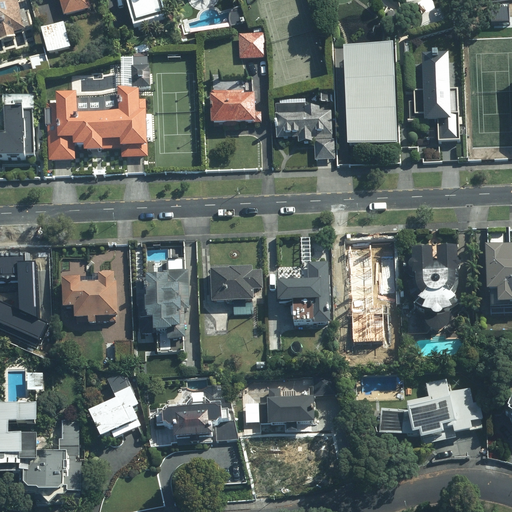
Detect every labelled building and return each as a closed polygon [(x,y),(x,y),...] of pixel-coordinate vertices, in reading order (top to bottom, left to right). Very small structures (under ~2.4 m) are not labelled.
[(0,0),(0,40),(28,33),(19,0),(0,0)] [(60,0),(65,17),(93,9),(90,0),(60,0)] [(67,25),(44,31),(50,56),(73,50),(67,25)] [(268,35),(242,34),(241,59),(267,60),(268,35)] [(399,49),(346,51),(349,146),(403,144),(399,49)] [(202,53),(192,53),(191,64),(201,65),(202,53)] [(427,123),(439,123),(439,143),(461,142),(460,115),(453,116),(451,55),(424,56),(427,123)] [(259,61),(258,61),(257,61),(255,62),(254,62),(253,63),(252,64),(251,65),(251,66),(250,67),(250,69),(250,70),(251,71),(251,73),(252,74),(253,75),(254,75),(255,76),(257,76),(258,76),(259,76),(261,76),(262,75),(263,75),(264,74),(265,72),(265,71),(266,70),(266,69),(266,67),(265,66),(265,65),(264,64),(263,63),(262,62),(260,61),(259,61)] [(57,92),(59,157),(79,157),(79,150),(130,149),(130,161),(159,161),(157,102),(147,102),(147,93),(128,94),(128,116),(84,117),(83,91),(57,92)] [(245,91),(212,93),(214,127),(258,124),(256,96),(246,97),(245,91)] [(0,159),(37,158),(36,143),(34,99),(6,100),(8,135),(0,135),(0,159)] [(317,162),(336,160),(333,113),(277,116),(278,140),(300,139),(301,144),(315,143),(317,162)] [(57,155),(48,155),(48,176),(57,175),(57,155)] [(511,304),(511,246),(488,248),(491,293),(501,293),(502,306),(511,304)] [(459,248),(439,249),(441,275),(436,275),(434,249),(414,250),(415,276),(409,277),(414,318),(428,318),(427,321),(429,327),(433,331),(438,334),(445,333),(451,329),(453,324),(453,319),(451,314),(463,308),(462,273),(460,274),(459,248)] [(0,302),(0,327),(40,345),(49,325),(42,322),(38,261),(27,261),(27,254),(0,255),(0,283),(18,282),(20,311),(0,302)] [(281,303),(311,302),(312,326),(332,326),(330,263),(310,264),(311,282),(281,283),(281,303)] [(263,272),(254,273),(254,267),(212,270),(214,304),(256,301),(255,292),(265,291),(263,272)] [(190,272),(165,273),(165,276),(148,277),(149,282),(138,283),(141,334),(157,333),(170,333),(171,342),(188,341),(186,313),(192,312),(190,272)] [(98,325),(98,318),(119,317),(117,274),(100,275),(101,284),(84,285),(84,279),(64,280),(66,309),(77,308),(78,319),(91,319),(92,325),(98,325)] [(389,280),(353,280),(353,314),(357,314),(357,332),(383,332),(383,311),(385,311),(385,297),(389,297),(389,280)] [(282,336),(273,336),(273,350),(282,350),(282,336)] [(323,381),(315,381),(315,398),(339,399),(340,385),(323,384),(323,381)] [(428,386),(431,399),(410,404),(412,412),(383,410),(381,435),(417,438),(418,443),(480,430),(479,423),(485,422),(482,405),(475,406),(472,391),(452,395),(448,381),(428,386)] [(129,396),(91,414),(103,440),(141,423),(129,396)] [(270,403),(260,404),(261,426),(271,425),(271,427),(317,426),(316,399),(270,401),(270,403)] [(0,477),(27,477),(27,493),(86,492),(85,456),(83,456),(82,422),(63,422),(64,455),(41,455),(41,438),(13,439),(13,425),(40,425),(40,406),(0,406),(0,477)] [(234,409),(158,415),(160,447),(236,441),(234,409)]
